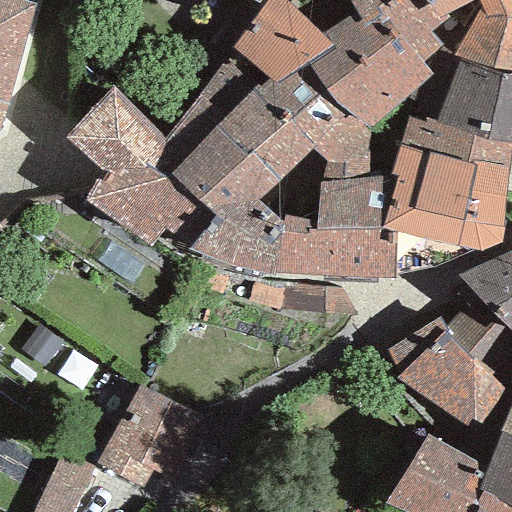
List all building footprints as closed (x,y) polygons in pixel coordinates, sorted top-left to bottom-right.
[(0,0),(0,98),(28,0),(0,0)] [(280,0),(277,0),(241,45),(275,73),(301,53),(321,38),(280,0)] [(354,0),(362,13),(365,19),(377,12),(412,58),(433,42),(421,31),(439,17),(428,0),(354,0)] [(428,0),(439,17),(473,0),(428,0)] [(511,0),(481,0),(484,5),(455,56),(511,70),(511,0)] [(347,106),(359,119),(405,84),(421,70),(412,58),(377,12),(365,19),(362,13),(321,38),(301,53),(347,106)] [(277,172),(310,143),(347,106),(301,53),(275,73),(249,91),(215,122),(246,152),(252,147),(277,172)] [(511,70),(455,56),(445,54),(421,70),(405,84),(426,105),(424,115),(507,133),(511,133),(511,70)] [(195,195),(246,152),(215,122),(249,91),(224,66),(164,144),(110,95),(71,133),(105,166),(88,196),(146,232),(159,215),(194,240),(213,211),(195,195)] [(347,106),(310,143),(328,155),(323,178),(356,176),(359,119),(347,106)] [(507,133),(424,115),(425,124),(409,120),(391,168),(400,172),(385,221),(393,224),(479,240),(498,228),(507,133)] [(213,211),(194,240),(229,258),(273,266),(275,221),(249,196),(277,172),(252,147),(246,152),(195,195),(213,211)] [(385,221),(400,172),(356,176),(323,178),(319,222),(275,221),(273,266),(392,268),(393,224),(385,221)] [(466,280),(479,295),(511,328),(511,257),(511,258),(466,280)] [(281,290),(205,272),(201,286),(278,304),(343,309),(339,293),(281,290)] [(511,328),(479,295),(440,332),(481,377),(511,346),(511,328)] [(457,440),(495,392),(481,377),(440,332),(431,322),(377,356),(424,415),(457,440)] [(195,419),(138,390),(103,458),(140,477),(150,459),(170,469),(195,419)] [(511,415),(503,436),(511,439),(511,415)] [(511,511),(511,439),(503,436),(487,470),(478,489),(511,504),(511,511)] [(394,498),(424,511),(511,511),(511,504),(478,489),(487,470),(423,439),(394,498)] [(65,511),(90,461),(64,448),(33,511),(65,511)]
